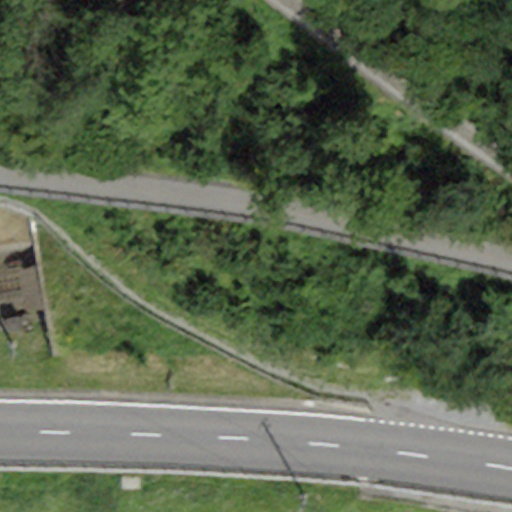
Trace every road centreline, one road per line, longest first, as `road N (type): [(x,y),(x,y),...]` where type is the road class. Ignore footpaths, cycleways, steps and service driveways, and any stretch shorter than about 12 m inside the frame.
road 1 (residential): [(0,164),(266,198),(511,249)]
road 2 (tertiary): [(511,470),(258,441),(0,434)]
road 3 (residential): [(511,164),(279,0)]
